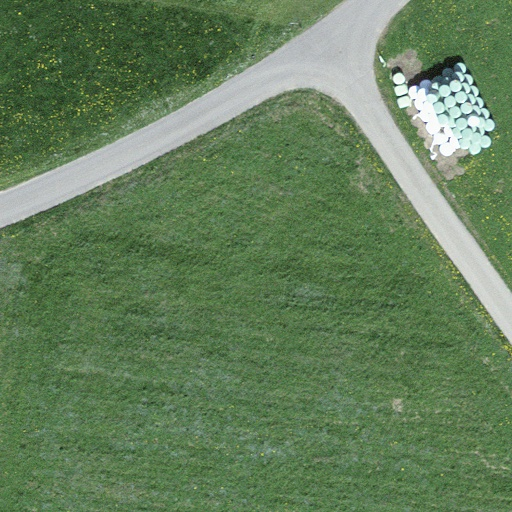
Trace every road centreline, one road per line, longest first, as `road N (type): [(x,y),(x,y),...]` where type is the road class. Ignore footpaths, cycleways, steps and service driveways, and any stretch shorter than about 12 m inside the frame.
road 1 (unclassified): [(0,209),(52,193),(328,50)]
road 2 (unclassified): [(511,305),(328,50)]
